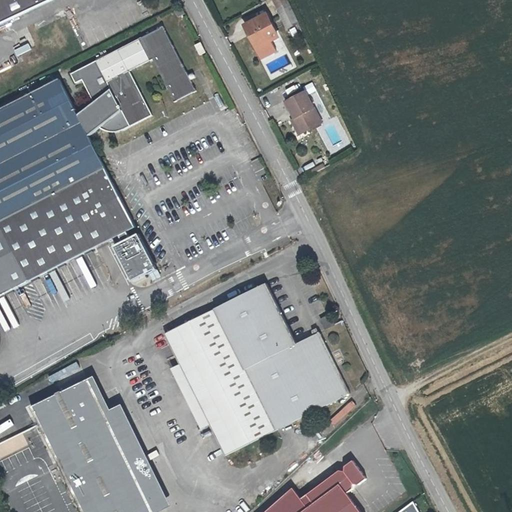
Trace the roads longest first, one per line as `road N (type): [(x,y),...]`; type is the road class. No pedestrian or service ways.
road 1 (unclassified): [(450,511),(194,0)]
road 2 (unknown): [(317,243),(184,307),(148,340),(146,369),(176,477),(171,511)]
road 3 (track): [(392,400),(511,340)]
